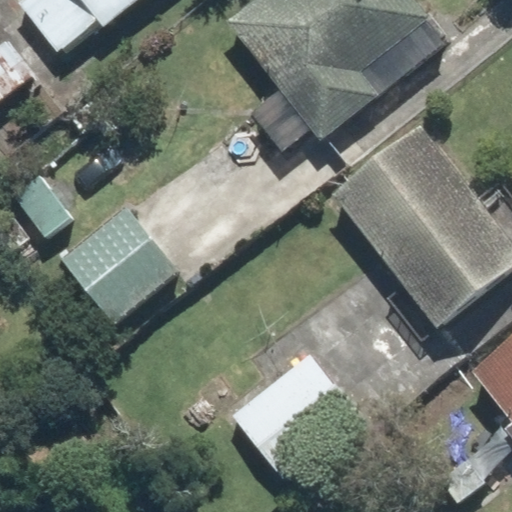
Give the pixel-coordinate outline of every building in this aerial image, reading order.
[(24,0),(68,55),(138,0),(24,0)] [(459,39),(428,0),(263,0),(239,19),(288,82),(254,109),(288,152),(317,130),(326,142),(459,39)] [(0,108),(38,73),(10,43),(0,52),(0,108)] [(511,221),(436,119),(337,191),(441,330),(511,277),(511,221)] [(82,214),(44,175),(17,201),(55,241),(82,214)] [(188,277),(130,204),(62,257),(119,330),(188,277)] [(511,347),(482,371),(511,409),(511,347)] [(371,420),(316,351),(237,413),(292,482),(371,420)]
